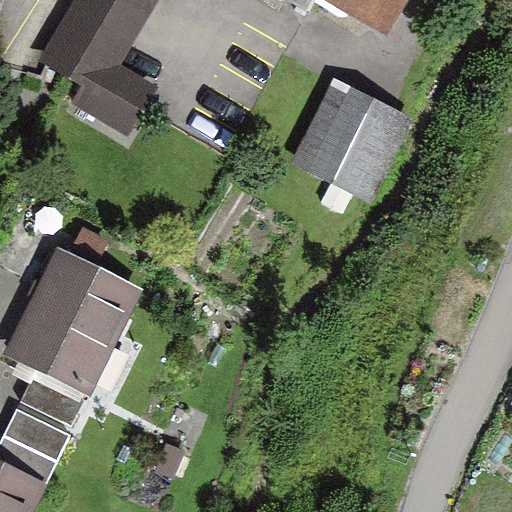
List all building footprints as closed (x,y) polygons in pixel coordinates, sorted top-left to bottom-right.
[(162,0),(77,0),(42,57),(84,83),(72,103),(129,138),(161,86),(124,63),(162,0)] [(409,0),(335,0),(390,32),(409,0)] [(413,112),(335,75),(293,163),(372,200),(413,112)] [(104,255),(111,240),(85,227),(77,242),(104,255)] [(57,245),(6,353),(94,394),(145,286),(57,245)] [(34,376),(20,402),(75,429),(88,403),(34,376)] [(17,408),(4,435),(60,462),(73,434),(17,408)] [(0,443),(0,511),(36,511),(60,462),(4,435),(0,443)]
